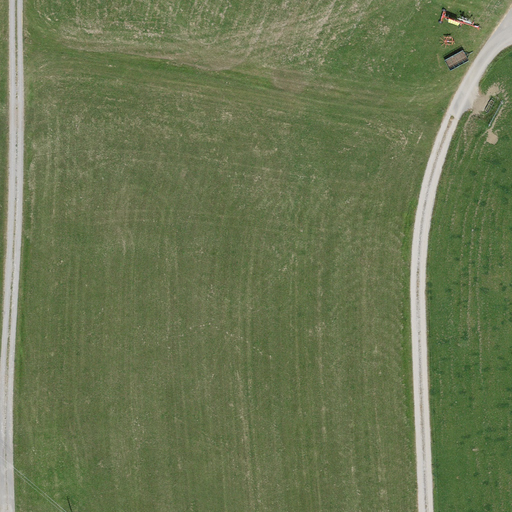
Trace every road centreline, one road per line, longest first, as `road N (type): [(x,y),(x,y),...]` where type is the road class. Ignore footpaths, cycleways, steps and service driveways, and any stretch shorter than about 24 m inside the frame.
road 1 (track): [(427,511),(418,267),(427,195),(441,140),(509,19)]
road 2 (track): [(12,0),(6,511)]
